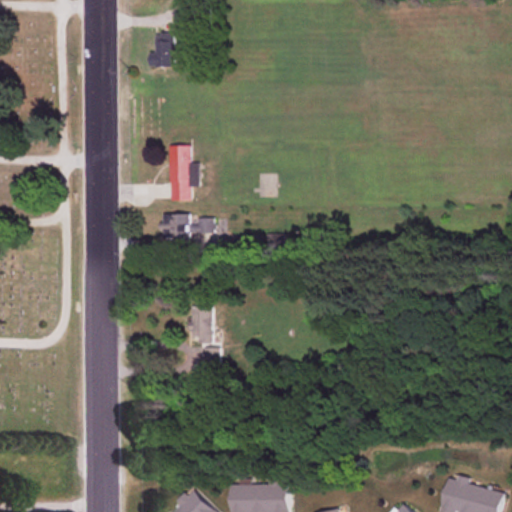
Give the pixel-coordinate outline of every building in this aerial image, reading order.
[(175,68),(175,34),(158,34),(158,53),(151,53),(151,68),(175,68)] [(199,164),(191,164),(191,147),(170,147),(171,200),(192,199),(192,186),(199,186),(199,164)] [(162,215),(162,236),(214,236),(214,215),(162,215)] [(192,342),(213,342),(213,306),(192,306),(192,342)] [(450,477),(442,510),(451,511),(500,511),(506,490),(450,477)] [(232,484),(232,511),(289,511),(289,483),(232,484)]
